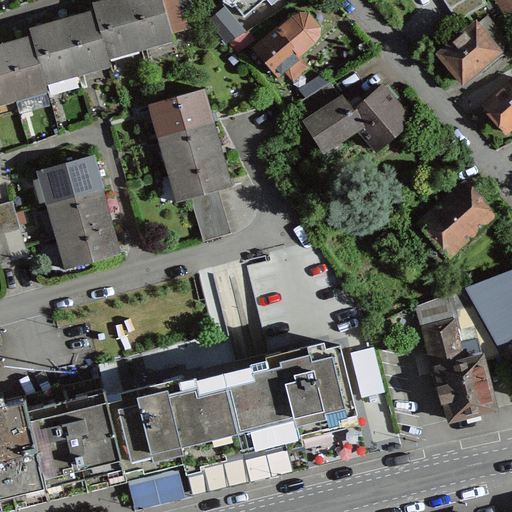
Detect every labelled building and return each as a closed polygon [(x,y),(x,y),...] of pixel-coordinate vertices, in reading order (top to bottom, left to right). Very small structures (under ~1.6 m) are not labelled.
[(108,58),(142,48),(127,0),(104,0),(93,3),(95,11),(108,58)] [(162,0),(127,0),(142,48),(173,39),(171,32),(187,27),(182,10),(167,15),(162,0)] [(182,10),(196,6),(190,0),(162,0),(167,15),(182,10)] [(231,0),(245,16),(264,0),(231,0)] [(511,0),(498,0),(507,14),(511,10),(511,0)] [(223,8),(208,21),(228,44),(244,32),(223,8)] [(78,74),(111,65),(108,58),(95,11),(62,20),(78,74)] [(253,48),(278,76),(302,55),(300,52),(317,37),(319,26),(308,14),(297,15),(280,29),(277,26),(253,48)] [(62,20),(30,29),(32,35),(46,84),(78,74),(62,20)] [(438,50),(464,81),(479,68),(481,71),(503,53),(477,23),(452,44),(449,40),(438,50)] [(46,84),(32,35),(0,44),(0,47),(15,100),(48,90),(46,84)] [(239,38),(232,43),(239,51),(245,46),(239,38)] [(0,103),(15,100),(0,47),(0,103)] [(308,120),(342,96),(329,81),(297,103),(308,120)] [(511,81),(484,106),(506,131),(511,125),(511,81)] [(359,127),(378,150),(413,119),(384,85),(354,112),(363,124),(359,127)] [(150,104),(159,136),(214,120),(204,88),(150,104)] [(306,122),(325,150),(359,127),(363,124),(354,112),(342,96),(308,120),(306,122)] [(159,136),(168,169),(223,153),(214,120),(159,136)] [(168,169),(178,202),(191,198),(218,190),(233,186),(223,153),(168,169)] [(94,154),(38,171),(47,203),(103,187),(94,154)] [(449,254),(494,216),(466,183),(421,221),(449,254)] [(103,187),(47,203),(57,236),(113,220),(103,187)] [(218,190),(191,198),(196,212),(222,204),(218,190)] [(0,204),(0,210),(6,232),(20,228),(12,201),(0,204)] [(222,204),(196,212),(200,226),(227,218),(222,204)] [(227,218),(200,226),(204,239),(231,230),(227,218)] [(113,220),(57,236),(66,268),(122,252),(113,220)] [(28,255),(20,228),(6,232),(14,259),(28,255)] [(0,263),(14,259),(6,232),(0,233),(0,263)] [(511,281),(506,272),(467,287),(497,341),(511,332),(511,281)] [(483,360),(504,354),(500,348),(464,288),(448,294),(454,319),(466,360),(482,356),(483,360)] [(454,319),(448,294),(418,307),(424,328),(454,319)] [(390,316),(376,321),(384,349),(398,345),(390,316)] [(483,360),(482,356),(466,360),(454,319),(424,328),(443,401),(446,400),(451,419),(496,407),(483,360)] [(252,366),(223,374),(243,446),(259,442),(261,449),(302,438),(300,433),(340,422),(339,417),(358,412),(339,344),(325,348),(324,341),(289,351),(292,364),(284,366),(281,356),(252,364),(252,366)] [(511,341),(500,348),(504,354),(507,359),(511,357),(511,341)] [(123,399),(108,402),(124,466),(125,469),(142,465),(144,471),(184,461),(186,468),(227,457),(225,451),(243,446),(223,374),(196,381),(195,378),(166,386),(168,394),(160,396),(156,383),(121,392),(123,399)] [(108,402),(105,389),(28,408),(25,396),(0,402),(0,509),(16,505),(13,494),(64,481),(61,471),(76,467),(78,477),(124,466),(108,402)]
